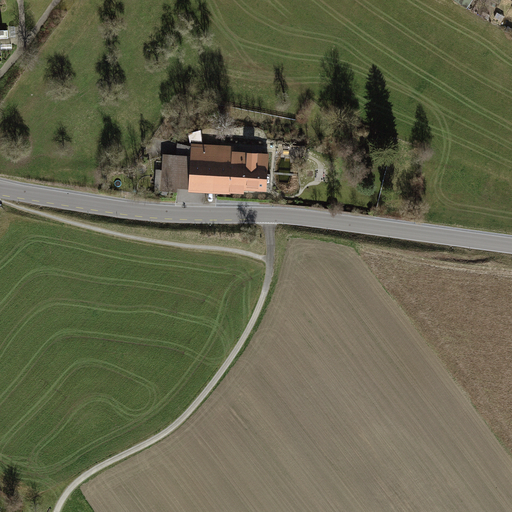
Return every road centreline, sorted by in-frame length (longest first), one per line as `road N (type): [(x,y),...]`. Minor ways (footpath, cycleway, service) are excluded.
road 1 (unclassified): [(0,188),(121,209),(297,217),(511,246)]
road 2 (track): [(268,215),(267,284),(247,333),(211,385),(156,439),(70,488),(56,511)]
road 3 (track): [(0,191),(11,205),(97,230),(271,260)]
